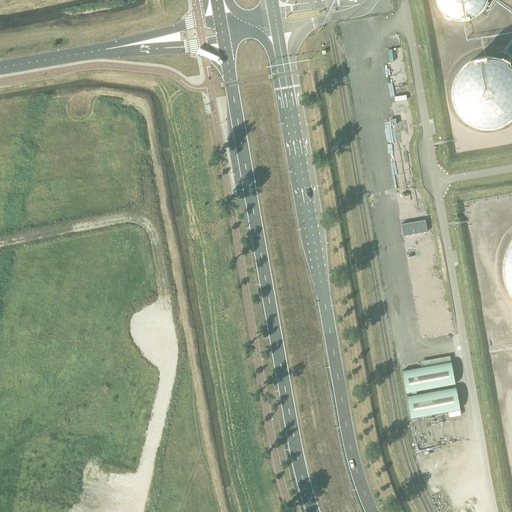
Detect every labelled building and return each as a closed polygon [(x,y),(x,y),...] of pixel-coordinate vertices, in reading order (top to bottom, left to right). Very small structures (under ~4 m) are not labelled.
[(438,0),(441,6),(450,13),(458,16),(468,16),(476,12),(483,5),(485,0),(438,0)] [(488,57),(479,59),(468,65),(458,76),(454,94),(456,106),(459,112),(472,124),(484,128),(490,129),(507,124),(511,119),(511,65),(508,62),(500,59),(488,57)] [(402,222),(404,234),(427,230),(425,219),(402,222)] [(511,239),(505,251),(502,269),(504,284),(511,299),(511,239)] [(450,416),(461,414),(452,355),(421,360),(422,366),(403,369),(406,393),(407,393),(411,417),(449,411),(450,416)]
